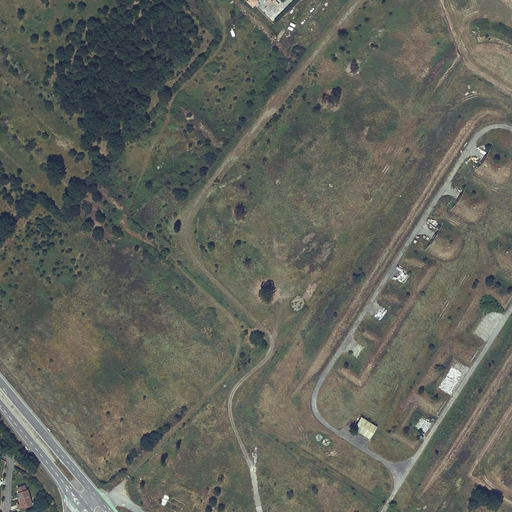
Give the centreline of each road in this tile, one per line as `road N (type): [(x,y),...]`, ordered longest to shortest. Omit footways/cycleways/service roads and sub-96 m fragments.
road 1 (track): [(208,0),(225,25),(221,46),(175,95),(125,219),(226,313),(236,356),(113,501)]
road 2 (track): [(361,0),(191,218),(195,256),(269,340),(231,413),(260,511)]
road 3 (secondary): [(96,496),(0,382)]
